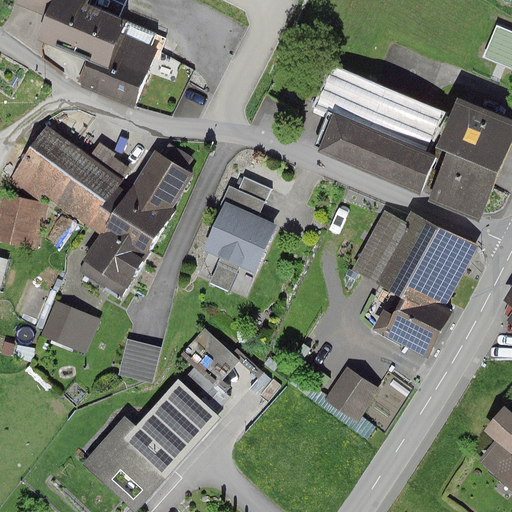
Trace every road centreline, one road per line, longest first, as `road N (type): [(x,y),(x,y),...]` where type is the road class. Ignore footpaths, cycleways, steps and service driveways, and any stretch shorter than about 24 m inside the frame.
road 1 (residential): [(0,38),(71,91),(135,120),(263,138),(511,243)]
road 2 (tertiary): [(356,511),(439,385),(511,251)]
